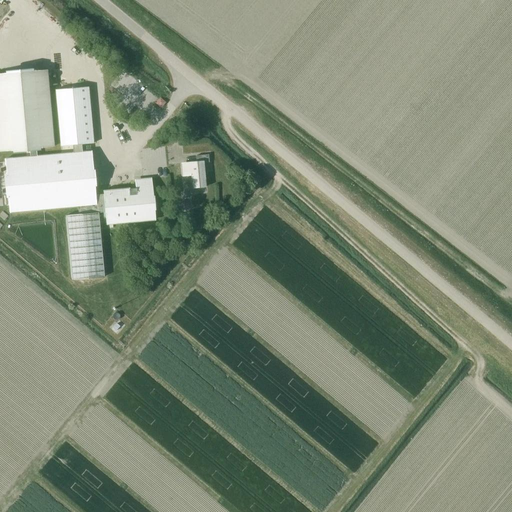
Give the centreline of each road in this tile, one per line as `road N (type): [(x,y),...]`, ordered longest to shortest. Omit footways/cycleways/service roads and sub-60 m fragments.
road 1 (unclassified): [(511,343),(101,0)]
road 2 (track): [(511,303),(229,82),(197,81)]
